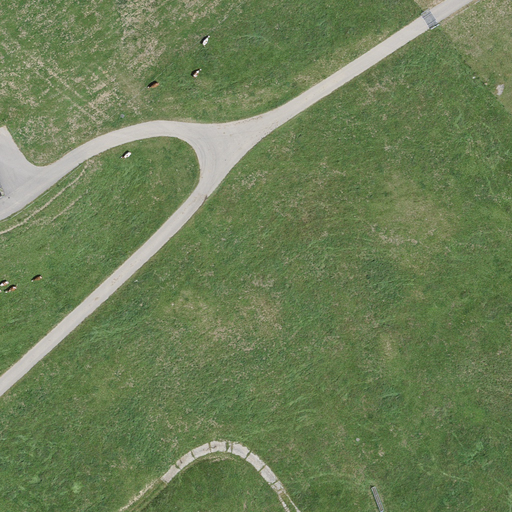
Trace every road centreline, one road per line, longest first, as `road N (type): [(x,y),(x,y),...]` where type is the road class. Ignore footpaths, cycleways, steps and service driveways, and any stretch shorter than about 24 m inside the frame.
road 1 (track): [(0,385),(190,207),(233,149),(461,0)]
road 2 (track): [(233,149),(181,128),(127,133),(0,204)]
